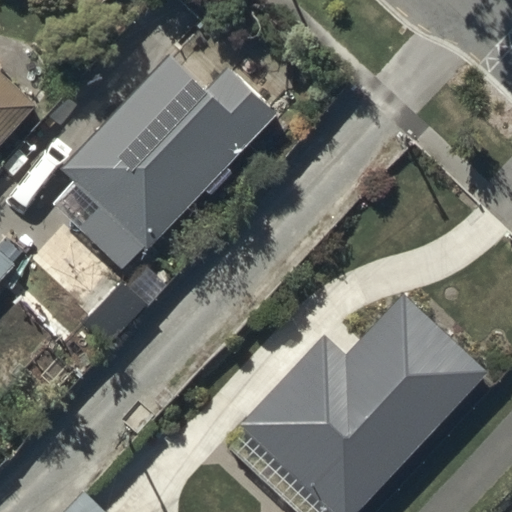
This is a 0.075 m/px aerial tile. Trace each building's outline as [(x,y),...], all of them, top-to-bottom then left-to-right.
[(80,0),(95,17),(115,0),(80,0)] [(124,276),(277,120),(229,74),(207,96),(172,61),(61,174),(75,187),(54,208),(124,276)] [(0,78),(0,152),(37,112),(0,78)] [(0,286),(15,270),(0,255),(0,286)] [(122,286),(83,327),(108,351),(147,310),(122,286)] [(245,435),(227,455),(288,511),(367,511),(492,379),(405,299),(349,360),(327,339),(241,431),(245,435)] [(511,511),(511,496),(497,511),(511,511)] [(103,511),(88,498),(75,511),(103,511)]
